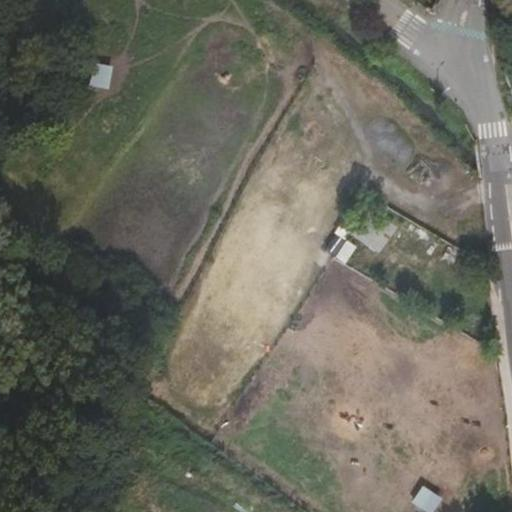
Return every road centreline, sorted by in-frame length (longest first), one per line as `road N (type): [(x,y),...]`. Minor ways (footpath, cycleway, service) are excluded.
road 1 (tertiary): [(511,286),(484,94)]
road 2 (residential): [(367,0),(484,94)]
